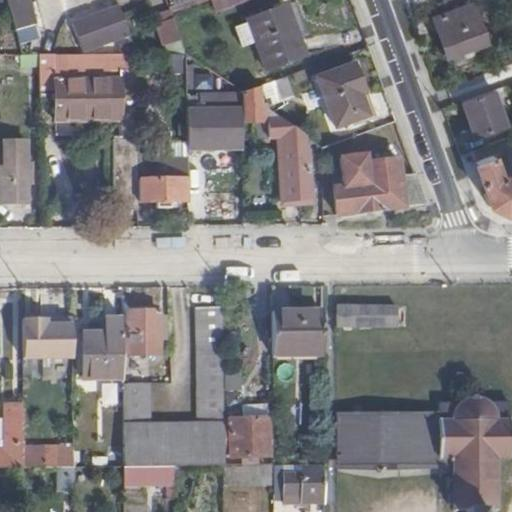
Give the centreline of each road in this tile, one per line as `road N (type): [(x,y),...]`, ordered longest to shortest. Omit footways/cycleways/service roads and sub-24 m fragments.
road 1 (residential): [(0,261),(468,256)]
road 2 (residential): [(375,0),(468,256)]
